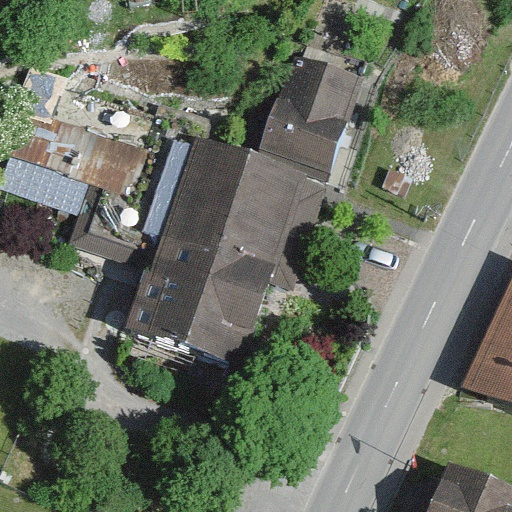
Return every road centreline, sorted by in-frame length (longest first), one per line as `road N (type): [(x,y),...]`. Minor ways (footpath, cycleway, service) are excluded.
road 1 (secondary): [(511,147),(338,511)]
road 2 (unknown): [(0,300),(157,417),(217,452),(343,501)]
